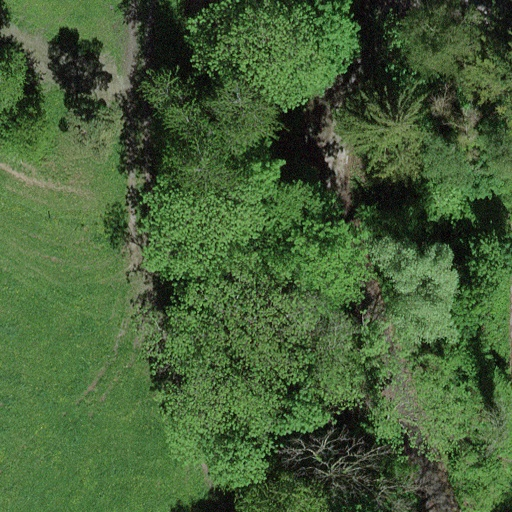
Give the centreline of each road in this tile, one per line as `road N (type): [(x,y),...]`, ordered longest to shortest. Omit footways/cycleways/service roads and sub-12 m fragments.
road 1 (track): [(431,511),(335,172),(348,69),(397,0)]
road 2 (track): [(147,0),(137,280)]
